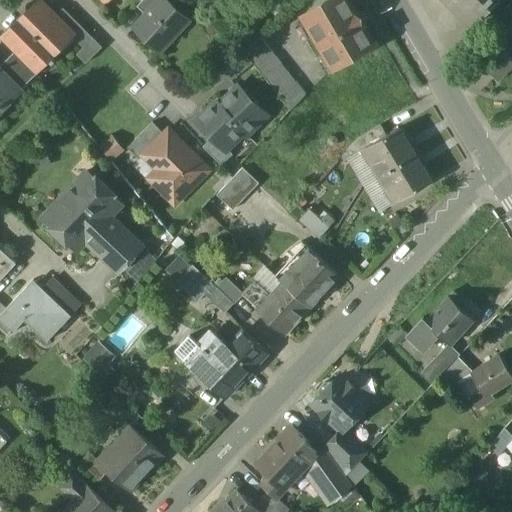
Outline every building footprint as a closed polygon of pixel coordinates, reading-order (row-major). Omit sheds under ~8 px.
[(158,0),(145,15),(134,27),(160,51),(174,36),(170,33),(184,18),(165,0),(158,0)] [(142,0),(136,7),(145,15),(158,0),(142,0)] [(348,0),(327,0),(323,3),(324,6),(304,18),(335,70),(376,46),(348,0)] [(446,0),(472,26),(497,0),(446,0)] [(54,17),(39,2),(20,21),(51,52),(69,35),(70,34),(54,17)] [(92,39),(62,9),(54,17),(70,34),(69,35),(83,48),(92,39)] [(51,52),(20,21),(2,40),(14,53),(32,71),(51,52)] [(303,91),(260,38),(243,52),(252,63),(286,105),(303,91)] [(83,48),(76,55),(85,64),(101,48),(92,39),(83,48)] [(509,56),(496,44),(479,61),(497,79),(509,68),(503,63),(509,56)] [(243,52),(221,70),(230,81),(252,63),(243,52)] [(32,71),(14,53),(0,66),(0,72),(19,91),(36,75),(32,71)] [(0,72),(0,109),(19,91),(0,72)] [(217,105),(243,132),(245,134),(264,116),(248,100),(250,99),(237,86),(217,105)] [(303,91),(286,105),(291,111),(306,95),(303,91)] [(243,132),(217,105),(215,103),(196,121),(212,137),(224,150),(226,148),(243,132)] [(128,149),(139,159),(164,134),(153,123),(128,149)] [(378,126),(357,139),(345,151),(351,159),(358,154),(358,153),(366,148),(385,137),(378,126)] [(385,137),(366,148),(375,163),(370,166),(378,178),(379,175),(414,155),(398,129),(385,137)] [(168,130),(142,156),(157,170),(149,179),(174,204),(209,170),(168,130)] [(124,152),(112,136),(99,147),(112,163),(124,152)] [(224,150),(212,137),(202,147),(221,166),(232,155),(226,148),(224,150)] [(366,148),(358,153),(358,154),(351,159),(350,159),(382,212),(399,201),(390,187),(385,190),(378,178),(370,166),(375,163),(366,148)] [(414,155),(379,175),(378,178),(385,190),(390,187),(399,201),(430,183),(414,155)] [(258,184),(242,168),(216,195),(232,210),(258,184)] [(97,184),(90,192),(77,180),(42,217),(68,242),(76,233),(100,255),(123,230),(100,208),(110,196),(97,184)] [(303,212),(297,206),(290,213),(297,219),(303,212)] [(142,246),(123,230),(100,255),(119,272),(142,246)] [(339,276),(310,249),(297,263),(293,259),(276,278),(309,308),(339,276)] [(0,279),(14,265),(0,251),(0,279)] [(309,308),(276,278),(266,268),(242,293),(241,294),(256,308),(255,309),(283,335),(309,308)] [(242,293),(226,278),(216,288),(232,303),(241,294),(242,293)] [(216,288),(212,284),(203,294),(223,313),(232,303),(216,288)] [(5,310),(0,315),(0,321),(12,333),(24,320),(46,341),(70,315),(40,287),(34,295),(26,287),(5,310)] [(422,352),(437,336),(449,346),(472,321),(460,310),(465,305),(452,293),(425,322),(422,319),(405,336),(422,352)] [(266,354),(242,331),(227,346),(210,330),(199,343),(216,359),(240,381),(266,354)] [(216,359),(199,343),(198,344),(189,336),(176,351),(184,359),(183,360),(224,398),(240,381),(216,359)] [(82,356),(99,371),(114,356),(97,340),(82,356)] [(446,348),(421,374),(432,384),(441,375),(457,358),(446,348)] [(511,375),(500,356),(472,373),(457,358),(441,375),(453,387),(464,404),(472,399),(479,410),(495,399),(492,394),(511,381),(511,375)] [(340,377),(338,378),(332,383),(330,382),(327,381),(325,382),(323,383),(318,389),(317,392),(318,394),(320,396),(315,401),(314,403),(314,405),(315,407),(316,409),(318,410),(320,411),(322,411),(323,410),(329,415),(328,418),(329,421),(340,431),(341,432),(343,430),(369,403),(342,378),(340,377)] [(150,426),(131,408),(122,418),(133,429),(134,427),(142,435),(150,426)] [(101,463),(99,465),(107,472),(130,494),(131,492),(130,491),(163,456),(164,457),(165,456),(142,435),(134,427),(133,429),(101,463)] [(305,441),(292,427),(256,464),(268,476),(262,483),(268,489),(275,495),(281,489),(302,467),(312,457),(315,453),(304,442),(305,441)] [(368,453),(343,430),(341,432),(340,431),(324,447),(329,454),(346,477),(360,462),(368,453)] [(511,436),(505,430),(488,448),(498,457),(511,442),(511,436)] [(101,463),(90,453),(81,463),(99,480),(107,472),(99,465),(101,463)] [(346,477),(329,454),(318,463),(332,481),(324,489),(336,500),(352,485),(346,477)] [(318,463),(312,457),(302,467),(324,489),(332,481),(318,463)] [(360,462),(346,477),(352,485),(354,487),(369,472),(360,462)] [(61,511),(113,511),(114,511),(86,485),(85,487),(73,476),(61,488),(73,500),(61,511)] [(275,495),(268,489),(260,498),(275,511),(287,511),(290,510),(275,495)] [(258,511),(259,511),(237,490),(223,505),(221,502),(211,511),(258,511)]
